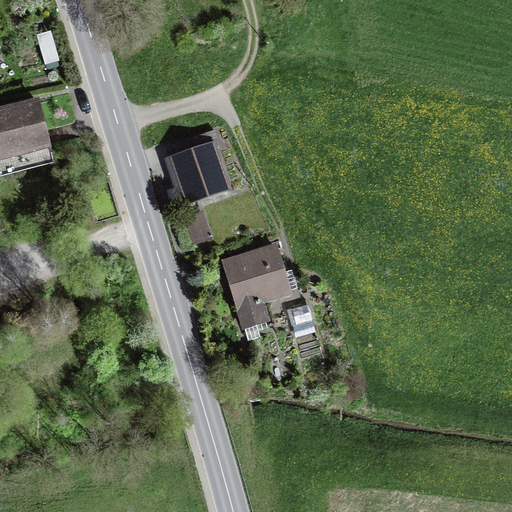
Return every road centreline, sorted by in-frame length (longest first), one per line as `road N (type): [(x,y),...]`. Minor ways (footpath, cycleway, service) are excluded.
road 1 (secondary): [(232,511),(81,0)]
road 2 (track): [(118,122),(212,97),(243,70),(253,45),(248,0)]
road 3 (track): [(212,97),(237,129),(288,252)]
